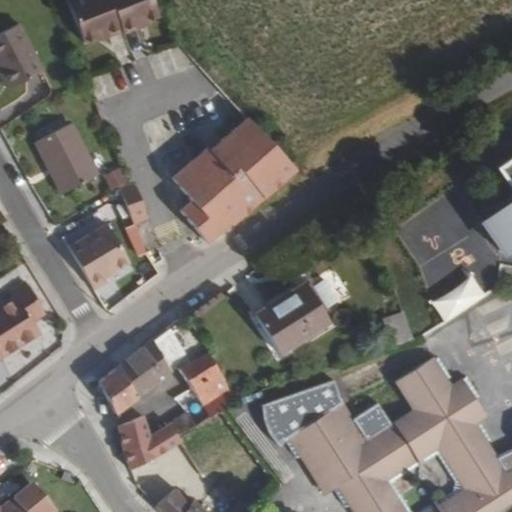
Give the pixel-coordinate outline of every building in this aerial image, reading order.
[(117,31),(105,0),(63,0),(79,42),(95,36),(96,39),(117,31)] [(147,0),(105,0),(117,31),(118,35),(138,27),(137,24),(154,17),(147,0)] [(43,72),(19,26),(0,36),(0,72),(9,89),(43,72)] [(106,90),(122,89),(121,72),(105,73),(106,90)] [(230,226),(296,170),(249,121),(213,151),(209,147),(172,177),(190,201),(179,210),(205,241),(227,223),(230,226)] [(95,175),(70,126),(37,143),(61,192),(95,175)] [(511,186),(511,203),(482,223),(506,259),(511,254),(511,160),(499,169),(511,186)] [(102,175),(111,191),(128,182),(120,166),(102,175)] [(130,192),(127,186),(120,191),(121,195),(130,192)] [(137,190),(130,192),(121,195),(135,225),(148,219),(137,190)] [(68,248),(93,290),(106,282),(104,277),(129,262),(107,224),(68,248)] [(126,228),(134,257),(145,254),(137,225),(126,228)] [(0,356),(39,331),(28,315),(39,306),(25,284),(11,293),(15,300),(0,309),(0,356)] [(328,321),(306,284),(254,316),(276,353),(328,321)] [(412,340),(402,311),(382,320),(392,347),(412,340)] [(185,356),(168,328),(117,366),(135,399),(160,380),(185,356)] [(231,388),(209,353),(180,371),(210,418),(218,412),(211,400),(231,388)] [(464,390),(458,393),(442,365),(440,362),(422,373),(398,388),(409,409),(368,436),(346,401),(341,405),(293,434),(304,452),(316,471),(322,471),(333,488),(336,486),(340,483),(351,501),(357,511),(496,511),(511,502),(511,454),(502,459),(496,449),(486,432),(490,429),(490,421),(481,406),(469,387),(464,390)] [(447,362),(442,365),(458,393),(464,390),(447,362)] [(135,399),(117,366),(97,381),(114,415),(135,399)] [(282,445),(290,437),(293,434),(341,405),(336,382),(267,408),(270,426),(282,445)] [(473,384),(469,387),(481,406),(485,404),(473,384)] [(195,429),(185,414),(168,425),(178,441),(195,429)] [(142,416),(118,428),(122,447),(130,470),(178,441),(168,425),(148,437),(142,416)] [(486,432),(496,449),(499,445),(490,429),(486,432)] [(304,452),(293,434),(290,437),(301,455),(304,452)] [(322,471),(316,471),(328,491),(333,488),(322,471)] [(75,477),(64,472),(60,479),(72,485),(75,477)] [(160,472),(135,486),(137,489),(155,505),(173,489),(160,472)] [(340,483),(336,486),(347,504),(351,501),(340,483)] [(162,511),(180,511),(187,506),(173,489),(155,505),(162,511)] [(11,499),(0,508),(0,511),(41,511),(28,495),(15,505),(11,499)] [(203,511),(192,502),(187,506),(180,511),(203,511)]
